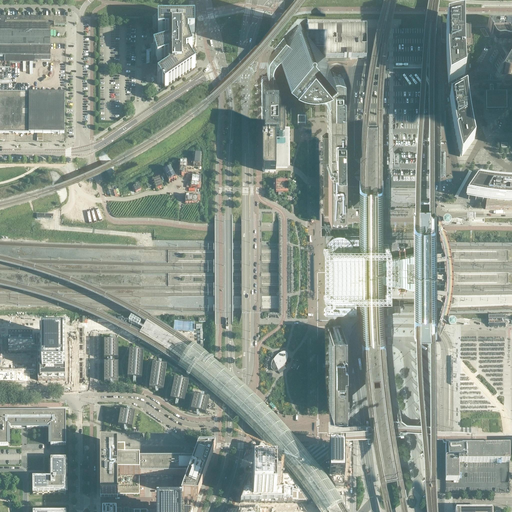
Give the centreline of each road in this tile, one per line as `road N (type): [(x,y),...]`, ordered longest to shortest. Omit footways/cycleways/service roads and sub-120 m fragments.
road 1 (tertiary): [(221,511),(241,439),(245,374),(245,79)]
road 2 (tertiary): [(226,79),(228,432),(209,511)]
road 3 (unclassified): [(350,69),(351,194),(436,192)]
road 4 (unclassified): [(436,192),(435,70),(350,69)]
road 5 (unclassified): [(0,329),(77,330),(79,397)]
road 6 (unclassified): [(79,151),(81,14)]
road 7 (tertiary): [(195,80),(79,151)]
road 8 (unclassified): [(198,431),(142,400),(79,397)]
